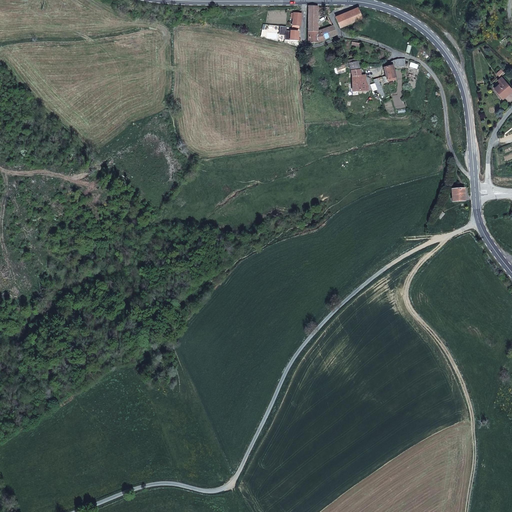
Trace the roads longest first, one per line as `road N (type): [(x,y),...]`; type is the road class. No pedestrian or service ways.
road 1 (residential): [(476,222),(398,259),(311,333),(228,484),(149,484),(75,511)]
road 2 (secondary): [(332,0),(406,17),(444,50),(468,110),(473,177)]
road 3 (unclassified): [(473,177),(449,144),(444,97),(429,65),(346,35),(332,0)]
road 4 (secondary): [(165,0),(332,0)]
